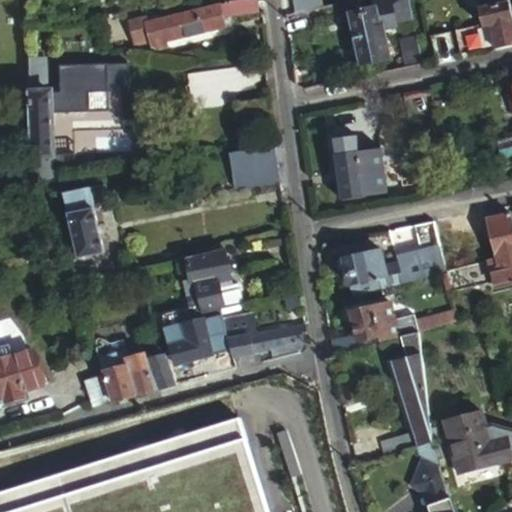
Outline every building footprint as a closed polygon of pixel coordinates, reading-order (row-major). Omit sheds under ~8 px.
[(24,0),(25,18),(36,19),(35,0),(24,0)] [(151,54),(166,51),(164,44),(225,26),(223,17),(256,13),(254,0),(244,0),(222,2),(222,5),(145,25),(144,20),(126,24),(132,43),(148,39),(149,44),(151,54)] [(289,0),(292,15),(321,8),(319,0),(289,0)] [(492,50),(511,46),(511,28),(507,5),(506,0),(473,0),(478,28),(479,31),(487,29),(492,50)] [(348,18),(357,67),(383,61),(377,33),(374,33),(370,13),(348,18)] [(107,43),(96,16),(91,17),(101,46),(107,43)] [(449,34),(455,58),(492,50),(487,29),(479,31),(478,28),(449,34)] [(26,38),(26,59),(40,59),(39,38),(26,38)] [(394,41),(396,53),(413,50),(410,38),(394,41)] [(148,39),(132,43),(133,48),(149,44),(148,39)] [(396,53),(400,70),(416,66),(413,50),(396,53)] [(26,59),(27,72),(41,72),(40,59),(26,59)] [(30,166),(57,164),(57,148),(50,147),(49,134),(47,72),(41,72),(27,72),(30,166)] [(234,124),(267,121),(266,103),(233,106),(234,124)] [(50,147),(57,148),(74,147),(73,133),(49,134),(50,147)] [(336,155),(341,199),(385,193),(379,151),(336,155)] [(257,185),(282,182),(279,162),(254,165),(257,185)] [(99,208),(72,212),(79,250),(78,250),(80,258),(107,252),(99,208)] [(490,223),(499,262),(501,271),(489,274),(494,291),(511,286),(511,220),(511,217),(490,223)] [(436,224),(444,258),(463,254),(455,220),(436,224)] [(402,273),(404,281),(447,270),(444,258),(436,224),(421,227),(427,252),(404,257),(405,262),(386,267),(383,252),(344,260),(349,284),(402,273)] [(191,263),(192,267),(196,280),(201,279),(207,307),(202,309),(204,317),(224,312),(221,298),(231,296),(229,286),(233,285),(227,255),(191,263)] [(487,265),(489,274),(501,271),(499,262),(487,265)] [(349,284),(352,295),(404,281),(402,273),(349,284)] [(336,353),(365,345),(364,338),(387,332),(388,338),(405,334),(414,331),(419,330),(459,319),(456,305),(422,315),(420,311),(399,317),(393,298),(356,308),(361,330),(332,337),(336,353)] [(249,337),(243,309),(224,314),(233,350),(235,357),(272,349),(305,342),(303,332),(308,331),(307,325),(249,337)] [(179,364),(233,350),(224,314),(205,319),(170,328),(179,364)] [(409,451),(421,447),(435,443),(419,330),(414,331),(405,334),(411,356),(397,360),(417,434),(405,437),(409,451)] [(305,342),(272,349),(275,360),(305,351),(306,348),(305,342)] [(0,358),(0,398),(6,397),(8,403),(27,398),(26,393),(45,388),(34,350),(0,358)] [(105,373),(106,373),(107,377),(115,401),(179,384),(171,355),(150,361),(149,355),(128,361),(126,353),(101,359),(105,373)] [(89,382),(96,407),(115,401),(107,377),(89,382)] [(488,428),(483,410),(447,419),(461,473),(511,459),(511,430),(501,424),(488,428)] [(0,493),(0,511),(269,511),(240,419),(0,493)] [(385,443),(389,456),(409,451),(405,437),(385,443)] [(429,503),(452,495),(444,471),(435,443),(421,447),(425,460),(412,484),(425,491),(429,503)] [(458,511),(452,495),(429,503),(432,511),(458,511)] [(511,511),(511,502),(500,511),(511,511)]
